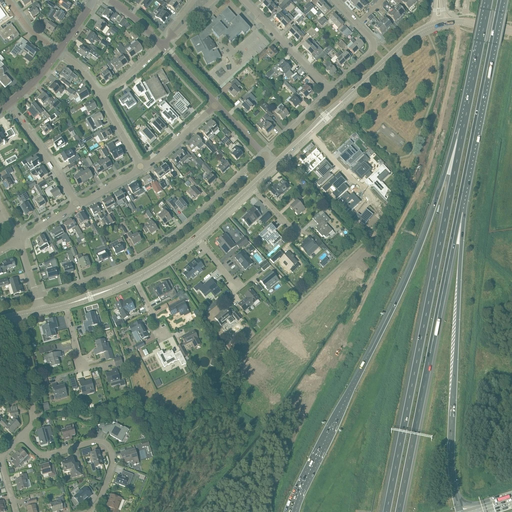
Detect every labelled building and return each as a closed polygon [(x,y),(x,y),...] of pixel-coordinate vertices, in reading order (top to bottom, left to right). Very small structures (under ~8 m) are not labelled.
[(65,1),(66,0),(59,0),(64,3),(61,7),(67,12),(72,6),(65,1)] [(145,0),(141,5),(146,9),(153,0),(145,0)] [(161,0),(157,0),(156,2),(160,5),(163,7),(164,8),(167,5),(165,3),(164,2),(161,0)] [(165,3),(167,5),(170,7),(174,11),(179,5),(180,6),(180,5),(172,0),(167,0),(168,0),(165,3)] [(266,0),(262,4),(267,9),(272,4),(268,0),(266,0)] [(285,0),(278,7),(280,9),(290,0),(289,0),(285,0)] [(290,0),(280,9),(282,11),(292,3),(290,0)] [(363,0),(362,1),(356,7),(360,12),(368,4),(364,0),(363,0)] [(396,8),(394,11),(400,17),(405,13),(399,7),(401,5),(396,0),(391,0),(396,5),(395,6),(396,8)] [(396,0),(401,5),(403,4),(408,9),(413,5),(408,0),(404,0),(401,0),(400,0),(396,0)] [(272,4),(267,9),(271,14),(277,9),(274,6),(278,3),(276,1),(272,4)] [(313,8),(317,13),(325,5),(321,1),(314,7),(312,5),(303,14),(305,16),(313,8)] [(34,8),(28,12),(32,18),(33,18),(34,19),(36,18),(35,16),(38,14),(36,11),(40,9),(37,5),(38,5),(36,2),(32,5),(33,8),(34,8)] [(303,9),(305,11),(312,5),(310,3),(303,9)] [(163,7),(160,5),(156,11),(158,13),(155,16),(157,18),(156,20),(159,22),(160,21),(164,24),(169,17),(164,13),(166,10),(163,7)] [(325,5),(317,13),(316,15),(318,17),(321,14),(324,16),(325,15),(330,10),(325,5)] [(213,22),(198,36),(190,40),(191,40),(198,54),(197,54),(201,52),(204,57),(203,58),(207,65),(220,58),(221,58),(217,50),(213,52),(212,50),(216,48),(212,41),(208,37),(213,32),(213,33),(219,40),(223,36),(230,43),(241,33),(244,35),(249,30),(250,30),(238,17),(237,18),(227,8),(221,14),(216,19),(213,16),(210,19),(213,22)] [(53,13),(49,19),(54,22),(56,20),(60,23),(64,16),(60,13),(58,12),(55,10),(53,13)] [(102,16),(109,21),(111,17),(115,19),(118,15),(114,12),(112,14),(107,10),(107,11),(103,16),(102,16)] [(400,17),(394,11),(391,13),(389,11),(387,13),(395,22),(400,17)] [(276,18),(280,23),(289,15),(287,12),(284,16),(281,13),(276,18)] [(289,15),(280,23),(285,28),(294,20),(289,15)] [(329,20),(333,25),(339,19),(334,15),(329,20)] [(318,23),(315,26),(316,28),(318,26),(325,19),(323,17),(317,22),(318,23)] [(383,21),(380,23),(386,30),(391,25),(383,17),(381,19),(383,21)] [(339,19),(333,25),(338,29),(343,24),(339,19)] [(48,31),(49,31),(52,33),(56,27),(52,25),(45,20),(42,24),(45,26),(46,25),(48,26),(46,29),(49,31),(48,31)] [(95,28),(101,32),(106,25),(100,21),(95,28)] [(386,30),(380,23),(377,26),(376,24),(374,26),(381,35),(386,30)] [(0,34),(4,41),(12,35),(14,38),(19,35),(18,35),(14,29),(14,28),(13,28),(11,25),(3,30),(1,27),(0,27),(0,34)] [(307,33),(309,36),(317,28),(316,28),(315,26),(313,28),(312,28),(307,33)] [(289,32),(293,37),(299,32),(294,27),(289,32)] [(309,36),(311,38),(319,31),(317,28),(309,36)] [(130,35),(135,40),(138,38),(134,32),(130,35)] [(299,32),(293,37),(298,42),(304,37),(299,32)] [(86,40),(85,41),(91,45),(94,40),(97,43),(99,40),(96,38),(91,33),(87,38),(87,37),(85,40),(86,40)] [(26,57),(31,61),(26,66),(27,66),(38,51),(28,43),(28,44),(23,40),(24,40),(23,39),(19,45),(18,44),(18,43),(10,53),(13,55),(14,54),(15,55),(18,52),(20,54),(23,50),(28,54),(27,56),(26,57)] [(101,43),(107,48),(110,44),(103,39),(101,43)] [(352,39),(350,41),(353,45),(359,50),(361,48),(361,49),(364,47),(363,46),(364,46),(358,40),(356,43),(352,39)] [(302,46),(307,51),(312,46),(316,43),(313,40),(310,44),(308,41),(302,46)] [(117,45),(119,47),(125,56),(125,55),(128,54),(131,59),(137,55),(129,44),(123,48),(120,44),(119,43),(117,45)] [(129,43),(129,44),(137,55),(142,50),(137,43),(131,47),(129,43)] [(312,46),(307,51),(311,56),(312,56),(313,57),(313,58),(315,60),(323,52),(322,51),(315,43),(312,46)] [(359,50),(353,45),(349,49),(354,55),(359,50)] [(77,53),(84,59),(89,53),(81,47),(77,53)] [(116,60),(122,68),(128,64),(123,58),(126,56),(125,55),(125,56),(119,47),(116,49),(119,53),(114,57),(116,60)] [(264,50),(257,56),(261,60),(267,55),(271,60),(277,54),(271,48),(267,52),(264,50)] [(89,53),(97,59),(99,56),(91,50),(89,53)] [(323,52),(315,60),(317,62),(322,58),(324,60),(328,57),(326,55),(323,52)] [(339,52),(337,54),(345,63),(350,58),(345,53),(342,55),(339,52)] [(335,56),(331,60),(338,68),(340,66),(341,67),(345,63),(337,54),(335,56)] [(107,59),(104,61),(111,70),(113,68),(117,72),(122,68),(116,60),(111,64),(107,59)] [(275,66),(271,70),(276,75),(281,71),(288,79),(291,77),(293,75),(289,71),(290,70),(288,67),(289,66),(283,60),(279,64),(279,63),(275,66)] [(325,66),(323,68),(331,76),(336,71),(331,66),(332,65),(328,61),(324,65),(325,66)] [(105,82),(106,83),(112,78),(111,76),(114,74),(110,69),(108,70),(106,67),(101,71),(103,74),(100,76),(103,80),(103,79),(105,82)] [(0,82),(5,88),(11,82),(6,77),(4,77),(4,76),(3,76),(3,74),(4,74),(3,69),(0,69),(0,82)] [(63,72),(60,75),(60,76),(63,78),(60,81),(68,88),(71,84),(70,84),(67,81),(70,76),(75,79),(77,77),(72,73),(72,74),(65,69),(63,72)] [(153,99),(156,102),(170,94),(165,85),(169,83),(162,70),(150,77),(151,80),(145,84),(153,99)] [(295,73),(293,75),(291,77),(295,81),(295,80),(299,77),(295,73)] [(230,84),(233,87),(228,92),(234,98),(240,92),(236,89),(240,85),(235,79),(230,84)] [(295,93),(285,82),(283,84),(293,95),(295,93)] [(140,83),(134,89),(139,97),(144,94),(148,102),(144,104),(148,109),(155,103),(153,99),(144,83),(141,85),(140,83)] [(49,89),(56,95),(58,93),(60,94),(62,92),(62,93),(65,90),(59,85),(57,87),(53,84),(49,89)] [(303,90),(300,92),(299,91),(297,93),(301,98),(303,96),(306,99),(312,93),(308,88),(309,87),(306,85),(302,88),(303,90)] [(66,101),(68,104),(73,98),(75,100),(78,97),(81,101),(89,96),(84,89),(76,94),(74,92),(66,101)] [(178,93),(173,98),(177,103),(174,106),(182,115),(188,110),(186,108),(185,108),(187,106),(186,106),(189,104),(178,93)] [(254,107),(251,103),(256,99),(250,93),(241,101),(244,104),(245,105),(242,107),(247,112),(250,110),(250,111),(254,107)] [(38,100),(40,102),(43,106),(47,102),(51,105),(54,101),(50,97),(48,99),(44,94),(38,100)] [(123,107),(125,105),(128,110),(136,104),(139,102),(132,94),(130,95),(129,94),(119,101),(123,107)] [(292,99),(289,102),(295,108),(300,104),(292,95),(290,97),(292,99)] [(84,107),(88,113),(96,108),(92,102),(84,107)] [(164,102),(160,106),(165,112),(166,114),(163,117),(168,122),(169,122),(172,124),(177,120),(172,115),(174,113),(164,102)] [(34,119),(34,118),(38,115),(39,115),(39,116),(42,114),(47,119),(50,117),(43,109),(41,111),(34,103),(31,106),(32,108),(27,112),(28,112),(34,119)] [(68,111),(69,112),(71,111),(72,114),(83,108),(81,105),(71,111),(70,110),(68,111)] [(264,111),(269,117),(272,114),(267,108),(264,111)] [(274,111),(283,120),(288,115),(283,109),(280,111),(278,108),(274,111)] [(49,119),(51,122),(61,115),(58,111),(49,119)] [(95,114),(86,119),(86,120),(87,119),(94,131),(98,129),(102,126),(99,122),(103,120),(99,114),(96,116),(95,114)] [(258,126),(261,130),(262,129),(267,135),(273,129),(268,124),(272,120),(275,124),(266,114),(262,118),(265,121),(262,124),(262,123),(258,126)] [(157,120),(152,125),(154,128),(153,129),(156,132),(157,131),(160,134),(164,130),(162,127),(163,125),(161,123),(163,121),(158,116),(156,118),(157,120)] [(211,122),(206,127),(212,132),(213,135),(219,130),(214,124),(213,123),(213,124),(211,122)] [(50,127),(52,126),(50,123),(41,129),(46,135),(52,131),(50,127)] [(147,126),(139,133),(143,138),(144,137),(145,136),(149,140),(148,141),(147,141),(150,144),(156,139),(158,137),(155,134),(153,136),(149,132),(151,130),(147,126)] [(212,132),(206,127),(201,131),(203,133),(203,134),(209,139),(213,135),(212,132)] [(0,145),(4,143),(4,145),(5,144),(5,143),(6,142),(7,143),(8,143),(7,141),(15,136),(11,129),(5,132),(8,136),(5,138),(0,130),(0,145)] [(97,136),(101,142),(104,140),(104,141),(107,140),(107,139),(112,136),(108,129),(102,132),(101,130),(91,136),(93,139),(97,136)] [(335,149),(349,137),(347,135),(345,136),(339,129),(329,138),(330,140),(327,142),(329,144),(332,142),(333,143),(332,145),(335,149)] [(65,146),(61,140),(62,140),(60,136),(53,140),(55,144),(54,144),(55,146),(54,147),(55,147),(57,150),(65,146)] [(196,136),(191,141),(199,149),(196,147),(201,142),(198,139),(198,138),(196,136)] [(209,140),(207,143),(216,152),(218,150),(209,140)] [(341,155),(340,156),(342,158),(342,159),(346,164),(347,162),(350,166),(363,154),(359,150),(356,153),(354,155),(351,151),(353,149),(350,147),(353,144),(350,140),(342,148),(344,150),(342,151),(343,152),(341,155)] [(199,149),(191,141),(186,146),(187,148),(188,148),(191,151),(194,149),(196,152),(199,149)] [(110,153),(114,160),(123,156),(123,155),(122,155),(118,149),(119,148),(116,149),(112,143),(107,146),(111,153),(110,153)] [(216,152),(207,143),(204,145),(213,154),(216,152)] [(234,153),(231,156),(236,161),(243,155),(235,147),(232,150),(234,153)] [(65,153),(61,156),(65,162),(67,161),(70,165),(72,164),(74,162),(80,159),(77,155),(74,157),(70,150),(67,152),(65,153)] [(192,158),(190,156),(185,151),(183,153),(182,152),(180,151),(175,155),(181,162),(183,164),(189,158),(190,159),(192,158)] [(311,171),(323,160),(316,153),(304,164),(311,171)] [(192,158),(201,167),(204,164),(198,158),(197,159),(193,154),(190,156),(192,158)] [(15,155),(5,161),(8,165),(18,160),(15,155)] [(176,167),(181,162),(175,155),(170,160),(172,162),(171,162),(172,162),(176,167)] [(358,168),(354,172),(359,178),(361,180),(365,176),(367,178),(366,179),(372,174),(370,172),(372,170),(366,163),(364,161),(367,158),(365,155),(357,163),(358,164),(360,166),(358,167),(358,168)] [(31,157),(21,162),(24,166),(26,165),(30,171),(34,168),(38,165),(40,164),(36,157),(33,160),(31,157)] [(102,159),(99,161),(104,170),(106,169),(107,169),(108,169),(108,170),(112,168),(111,167),(112,167),(109,162),(107,159),(103,161),(102,159)] [(222,165),(217,169),(222,174),(223,173),(225,171),(230,167),(222,159),(219,162),(222,165)] [(319,170),(317,172),(322,178),(319,180),(322,183),(328,177),(327,175),(329,173),(332,170),(331,168),(332,167),(325,159),(319,165),(320,166),(321,167),(319,170)] [(104,170),(99,161),(97,162),(96,163),(97,165),(93,167),(98,175),(98,174),(102,172),(102,171),(104,170)] [(165,164),(159,169),(165,176),(170,172),(165,164)] [(204,164),(201,167),(207,173),(205,175),(207,178),(204,180),(210,186),(216,180),(209,174),(212,171),(205,164),(204,164)] [(383,165),(369,178),(373,183),(372,184),(382,195),(386,188),(381,183),(381,182),(382,182),(381,181),(390,173),(383,165)] [(38,176),(41,180),(48,174),(47,174),(43,168),(43,167),(40,170),(40,169),(39,170),(38,168),(30,173),(32,176),(34,175),(35,177),(36,177),(38,176)] [(1,178),(3,181),(1,181),(1,182),(2,182),(6,190),(10,189),(9,188),(15,184),(12,178),(11,178),(9,175),(13,172),(11,168),(5,171),(7,174),(1,178)] [(79,171),(80,172),(85,181),(87,180),(92,178),(88,170),(84,172),(82,169),(79,171)] [(165,176),(159,169),(154,173),(159,180),(165,176)] [(85,181),(80,172),(77,174),(78,176),(74,178),(78,186),(79,186),(78,185),(83,183),(83,182),(85,181)] [(334,177),(325,186),(328,189),(332,186),(336,190),(336,191),(332,194),(337,199),(336,199),(337,199),(348,188),(344,184),(346,182),(346,181),(345,182),(344,181),(344,180),(344,179),(339,174),(335,177),(334,177)] [(144,187),(145,189),(150,186),(149,184),(152,182),(151,180),(149,176),(142,180),(145,186),(144,187)] [(190,181),(195,187),(198,185),(191,177),(187,180),(189,182),(190,181)] [(38,185),(39,187),(51,180),(50,178),(38,185)] [(280,183),(277,186),(276,186),(270,191),(277,199),(283,193),(289,188),(286,184),(282,181),(280,183)] [(129,187),(128,188),(133,195),(130,197),(132,201),(133,202),(136,200),(135,197),(138,196),(136,193),(140,191),(138,188),(136,183),(135,184),(134,183),(132,185),(129,187)] [(151,186),(156,195),(161,191),(156,183),(151,186)] [(48,190),(47,191),(46,192),(46,194),(48,196),(49,197),(50,197),(52,196),(54,199),(60,195),(59,194),(60,194),(59,193),(57,189),(53,191),(51,188),(48,190)] [(192,199),(193,200),(194,201),(200,195),(194,188),(188,194),(192,199)] [(121,192),(114,196),(116,198),(116,199),(114,200),(117,204),(118,203),(121,201),(123,205),(124,204),(127,202),(123,196),(121,192)] [(296,202),(290,207),(298,215),(305,209),(298,202),(302,198),(298,194),(293,199),(296,202)] [(38,200),(35,202),(36,204),(39,208),(45,205),(43,200),(40,196),(37,198),(38,200)] [(115,208),(118,206),(114,200),(113,201),(111,197),(102,202),(109,214),(112,212),(109,208),(114,205),(115,208)] [(175,211),(174,209),(177,206),(181,212),(187,207),(181,200),(178,203),(174,198),(172,199),(171,198),(168,201),(169,202),(168,203),(175,211)] [(353,206),(346,200),(338,208),(345,215),(353,206)] [(21,207),(26,216),(32,212),(30,208),(26,202),(23,204),(24,205),(21,207)] [(171,220),(167,215),(170,212),(164,205),(161,208),(165,212),(158,217),(164,225),(171,220)] [(103,218),(107,225),(110,224),(105,215),(103,217),(96,206),(90,209),(94,216),(97,214),(100,220),(103,218)] [(250,212),(242,219),(243,221),(244,222),(249,227),(248,225),(251,222),(255,219),(256,220),(257,219),(261,216),(253,207),(249,211),(250,212)] [(145,213),(149,219),(152,217),(147,209),(144,211),(145,213)] [(356,216),(351,222),(356,225),(359,222),(364,226),(373,215),(366,210),(363,213),(360,217),(359,218),(356,216)] [(90,227),(87,221),(83,213),(76,217),(81,225),(83,223),(87,229),(90,227)] [(267,213),(260,220),(264,224),(271,217),(267,213)] [(107,217),(111,225),(115,222),(111,215),(107,217)] [(318,215),(313,219),(319,226),(316,228),(319,230),(317,231),(322,237),(323,236),(324,237),(325,238),(327,238),(329,236),(329,234),(332,231),(318,215)] [(148,231),(151,235),(157,230),(150,220),(147,222),(149,225),(146,227),(145,227),(143,229),(146,233),(148,231)] [(71,221),(64,225),(68,232),(72,229),(73,231),(75,230),(81,241),(82,240),(85,238),(77,226),(75,227),(71,221)] [(91,226),(97,237),(100,235),(94,224),(91,226)] [(267,228),(259,236),(265,242),(265,241),(269,245),(271,243),(274,246),(282,239),(275,231),(276,230),(274,228),(271,224),(267,228)] [(119,229),(123,235),(127,233),(123,227),(121,225),(118,227),(119,229)] [(57,229),(57,230),(51,233),(56,243),(63,239),(63,241),(66,239),(68,237),(66,234),(64,235),(60,227),(57,229)] [(127,234),(134,246),(141,241),(137,234),(133,236),(130,232),(127,234)] [(223,250),(226,254),(235,246),(225,234),(216,242),(219,245),(220,245),(224,249),(223,250)] [(43,236),(36,240),(38,244),(37,244),(38,245),(40,248),(39,248),(41,251),(49,247),(43,236)] [(307,242),(300,248),(304,251),(306,254),(309,251),(308,250),(314,244),(318,248),(320,246),(324,250),(325,249),(325,250),(327,248),(323,244),(322,243),(319,240),(314,244),(309,237),(305,240),(307,242)] [(118,245),(113,248),(114,250),(116,255),(117,255),(117,256),(120,254),(120,253),(124,251),(121,246),(124,244),(122,240),(121,238),(116,241),(118,245)] [(236,244),(239,249),(244,245),(248,242),(244,238),(236,244)] [(105,248),(95,252),(98,258),(100,262),(101,262),(102,262),(103,261),(102,261),(108,259),(106,254),(105,252),(106,251),(105,248)] [(61,264),(62,267),(63,267),(65,275),(73,272),(70,264),(74,262),(71,251),(66,252),(67,255),(68,255),(69,261),(61,264)] [(243,266),(242,267),(245,270),(252,264),(245,255),(246,254),(243,251),(235,258),(241,265),(241,264),(243,266)] [(283,254),(278,259),(279,258),(281,260),(280,261),(289,271),(289,270),(292,268),(295,271),(300,266),(297,263),(293,259),(294,258),(294,257),(294,258),(292,256),(292,255),(292,256),(289,253),(285,256),(283,254)] [(77,256),(80,264),(82,269),(90,266),(87,258),(83,259),(81,255),(77,256)] [(275,255),(270,259),(273,263),(278,259),(275,255)] [(54,257),(44,262),(45,266),(55,260),(54,257)] [(0,266),(0,274),(6,273),(5,270),(13,267),(13,268),(14,268),(14,267),(15,267),(14,264),(16,263),(15,259),(6,262),(6,261),(2,262),(4,265),(0,266)] [(186,272),(183,274),(188,280),(191,277),(190,276),(199,268),(200,269),(203,266),(198,259),(195,262),(193,260),(190,263),(191,264),(189,266),(188,265),(184,269),(185,271),(186,272)] [(327,262),(321,266),(323,268),(330,262),(327,259),(325,260),(327,262)] [(261,269),(264,272),(270,266),(268,263),(265,265),(261,269)] [(52,267),(47,269),(47,272),(48,276),(49,279),(49,280),(55,279),(54,278),(57,277),(55,269),(53,270),(52,267)] [(260,281),(263,285),(268,291),(279,281),(271,272),(265,277),(267,279),(262,283),(260,281)] [(12,290),(14,295),(15,295),(15,296),(16,296),(18,295),(18,294),(19,293),(21,293),(23,292),(21,286),(19,287),(17,279),(12,281),(8,282),(7,279),(0,280),(0,287),(10,284),(12,290)] [(171,300),(177,294),(176,294),(176,293),(170,281),(169,280),(162,282),(163,284),(155,289),(156,289),(158,292),(156,293),(157,294),(159,297),(158,297),(160,301),(161,301),(170,297),(171,300)] [(200,283),(194,288),(197,292),(199,290),(206,297),(211,292),(215,296),(214,297),(215,297),(221,291),(211,281),(208,283),(209,284),(207,285),(205,284),(202,286),(200,283)] [(238,305),(244,311),(247,309),(246,308),(251,304),(252,305),(259,299),(251,290),(245,296),(247,299),(242,303),(241,302),(238,305)] [(184,303),(186,302),(183,296),(179,298),(181,301),(168,307),(171,312),(170,312),(172,316),(179,312),(179,313),(180,313),(179,312),(182,311),(184,316),(189,313),(184,303)] [(125,312),(134,308),(130,300),(121,304),(120,303),(116,305),(123,319),(128,317),(125,312)] [(218,315),(215,318),(218,322),(221,326),(225,324),(224,322),(227,320),(230,324),(234,321),(231,316),(228,313),(226,310),(221,313),(222,313),(219,316),(218,315)] [(232,315),(238,322),(242,319),(236,312),(232,315)] [(87,323),(84,324),(85,328),(86,333),(93,331),(92,326),(97,325),(95,318),(95,317),(94,313),(85,316),(87,323)] [(44,327),(41,328),(43,335),(46,335),(47,339),(56,336),(54,329),(58,328),(56,323),(55,318),(48,320),(50,325),(44,327)] [(114,323),(117,328),(124,324),(122,320),(114,323)] [(140,322),(130,327),(132,332),(136,330),(141,340),(148,336),(144,329),(145,329),(143,329),(143,328),(143,327),(140,322)] [(182,338),(185,344),(182,345),(181,344),(178,346),(180,351),(183,357),(186,356),(182,347),(192,342),(195,347),(200,345),(197,338),(198,338),(194,331),(182,338)] [(94,351),(95,355),(104,353),(106,361),(113,359),(110,349),(107,350),(104,340),(96,343),(98,350),(94,351)] [(168,353),(164,355),(162,351),(157,354),(163,365),(167,363),(168,364),(176,360),(172,351),(169,352),(168,353)] [(48,356),(51,367),(60,365),(57,358),(61,357),(60,352),(48,356)] [(118,366),(123,365),(121,358),(114,360),(116,367),(116,366),(117,369),(116,369),(112,370),(113,373),(106,375),(108,383),(111,383),(111,386),(120,383),(119,380),(120,380),(117,370),(119,370),(118,366)] [(80,386),(82,393),(94,389),(93,386),(91,381),(84,383),(83,380),(79,381),(80,386)] [(51,385),(55,397),(66,394),(64,385),(57,387),(56,384),(51,385)] [(1,418),(0,418),(0,422),(1,423),(0,423),(5,428),(11,434),(19,425),(18,424),(17,416),(18,415),(17,411),(12,412),(11,408),(9,409),(7,409),(8,413),(10,413),(11,417),(13,417),(13,419),(8,425),(3,421),(1,418)] [(110,434),(111,436),(113,436),(114,438),(116,437),(116,439),(118,439),(119,441),(121,442),(124,438),(126,434),(127,434),(129,431),(128,430),(124,427),(124,428),(116,424),(115,426),(113,424),(104,427),(101,431),(107,434),(108,431),(111,433),(110,434)] [(63,436),(64,441),(69,440),(69,437),(75,435),(74,431),(72,425),(64,427),(65,429),(61,430),(63,436)] [(48,427),(37,430),(40,443),(41,446),(41,447),(48,445),(48,444),(51,443),(50,437),(52,436),(50,427),(48,427)] [(126,453),(121,454),(122,461),(123,464),(126,463),(132,461),(133,465),(134,465),(135,466),(136,465),(135,465),(139,464),(135,448),(133,449),(132,449),(126,451),(126,453)] [(11,463),(16,468),(19,465),(21,466),(29,458),(27,456),(27,455),(21,450),(16,455),(15,454),(12,458),(14,460),(11,463)] [(91,453),(95,468),(103,466),(99,450),(91,453)] [(62,462),(64,472),(70,471),(71,474),(72,474),(73,477),(82,475),(79,465),(75,466),(73,458),(68,460),(62,462)] [(41,471),(43,476),(48,474),(49,478),(56,476),(54,470),(53,465),(49,466),(49,464),(40,466),(41,471)] [(119,480),(117,486),(118,484),(125,487),(126,483),(130,484),(133,475),(123,471),(121,474),(126,476),(125,477),(119,475),(117,479),(119,480)] [(20,479),(15,480),(15,481),(17,480),(18,485),(17,485),(19,491),(22,490),(28,488),(26,481),(27,481),(26,474),(20,476),(20,479)] [(74,498),(71,500),(76,506),(78,504),(80,505),(86,500),(86,499),(91,495),(88,491),(85,487),(79,491),(80,492),(73,498),(74,498)] [(106,507),(112,509),(110,511),(118,511),(119,511),(118,511),(122,499),(112,495),(110,499),(110,500),(110,502),(108,501),(106,507)] [(56,503),(50,504),(51,508),(51,509),(52,509),(52,511),(55,511),(63,510),(62,506),(65,505),(64,500),(63,497),(55,499),(56,503)] [(29,501),(30,504),(31,504),(31,506),(27,507),(28,511),(36,511),(35,505),(34,505),(33,503),(36,503),(35,499),(29,501)]
